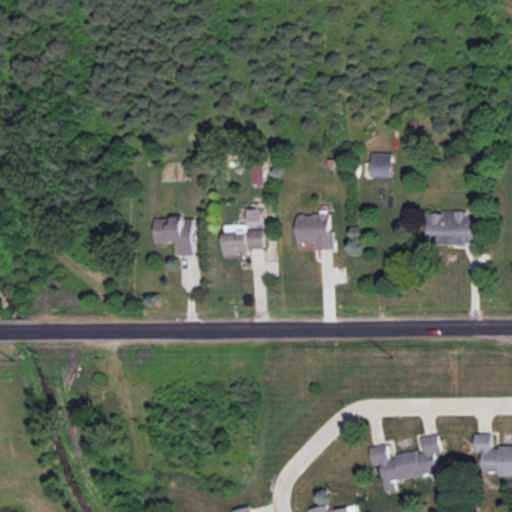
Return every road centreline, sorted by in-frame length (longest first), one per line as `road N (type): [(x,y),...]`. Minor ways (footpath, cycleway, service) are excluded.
road 1 (tertiary): [(511,327),(0,332)]
road 2 (residential): [(280,511),(286,473),(356,407),(511,405)]
